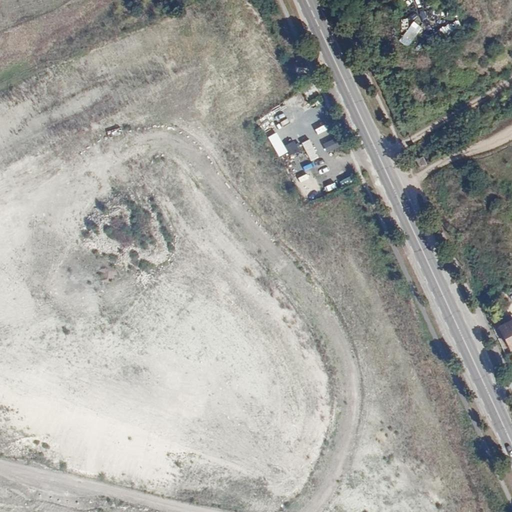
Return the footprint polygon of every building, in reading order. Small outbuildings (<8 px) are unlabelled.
[(459,19),(431,35),(435,42),(463,26),(459,19)] [(415,21),(399,41),(408,48),(424,28),(415,21)] [(317,130),(328,128),(327,117),(315,118),(317,130)] [(303,142),(312,160),(324,154),(315,136),(303,142)] [(282,158),(300,150),(296,140),(277,149),(282,158)] [(314,169),(304,173),(316,199),(326,195),(314,169)] [(511,349),(511,321),(499,329),(511,351),(511,349)]
